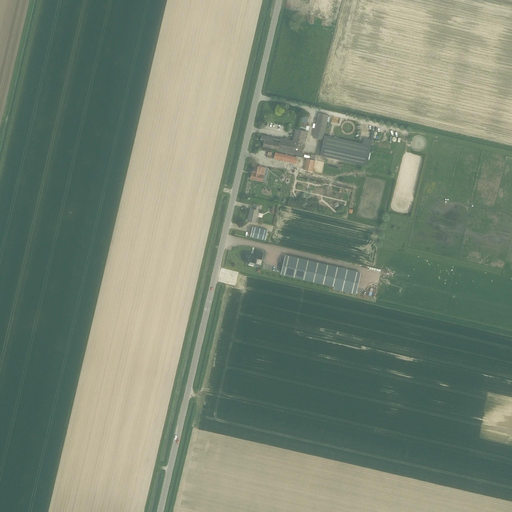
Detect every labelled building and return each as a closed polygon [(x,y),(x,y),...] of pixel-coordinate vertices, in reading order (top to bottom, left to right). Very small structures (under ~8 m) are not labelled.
[(320,139),(323,139),(328,115),(318,113),(313,137),(320,139)] [(281,139),(278,150),(302,155),(308,132),(295,129),(293,141),(281,138),(281,139)] [(263,146),(278,150),(281,139),(261,135),(260,140),(264,141),(263,146)] [(325,135),(320,155),(339,159),(367,165),(370,150),(371,146),(325,135)] [(275,152),(274,157),(277,158),(277,159),(279,160),(280,158),(297,163),(298,157),(275,152)] [(304,170),(313,172),(313,171),(315,160),(306,158),(304,169),(304,170)] [(252,172),(250,179),(255,180),(258,180),(258,181),(262,182),(266,182),(267,176),(264,175),(265,168),(255,165),(253,173),(252,172)] [(248,220),(256,222),(259,211),(260,211),(261,207),(254,205),(253,209),(251,208),(248,220)] [(253,227),(251,236),(265,240),(267,230),(253,227)] [(256,254),(246,252),(244,262),(249,263),(249,262),(255,263),(256,258),(262,259),(263,253),(256,251),(256,254)] [(281,273),(281,274),(335,287),(334,289),(356,294),(361,272),(285,255),(281,273)]
